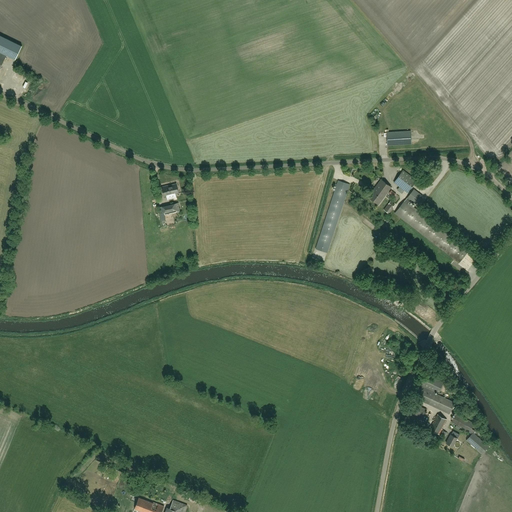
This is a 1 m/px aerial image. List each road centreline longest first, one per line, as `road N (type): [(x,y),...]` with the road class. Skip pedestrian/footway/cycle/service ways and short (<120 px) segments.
road 1 (unclassified): [(511,199),(484,167),(444,156),(177,167),(0,88)]
road 2 (unclassified): [(376,511),(395,417),(430,337),(511,236)]
